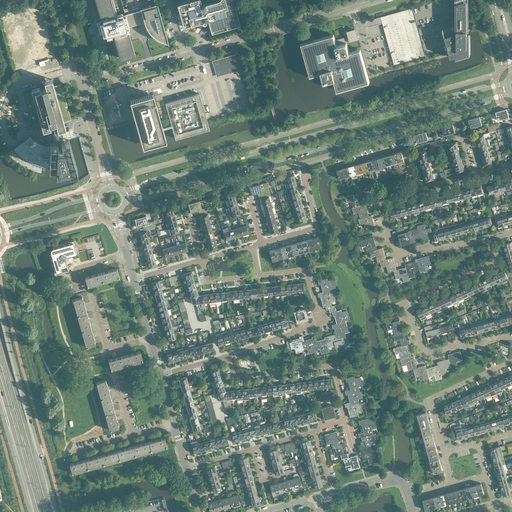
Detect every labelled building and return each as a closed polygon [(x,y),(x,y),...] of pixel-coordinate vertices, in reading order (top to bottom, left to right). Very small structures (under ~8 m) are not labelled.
[(168,43),(168,44),(169,44),(157,3),(156,3),(155,0),(95,0),(101,19),(104,18),(105,21),(103,21),(102,21),(102,22),(100,22),(100,23),(99,24),(99,25),(99,26),(99,27),(100,27),(101,27),(103,34),(105,33),(106,34),(107,36),(111,35),(118,58),(120,57),(126,56),(128,55),(134,53),(132,48),(132,47),(130,42),(131,42),(130,42),(129,36),(127,30),(124,31),(123,28),(127,27),(130,26),(144,22),(145,24),(146,26),(147,28),(148,29),(149,31),(150,33),(151,34),(153,36),(155,37),(156,38),(158,39),(160,40),(162,41),(164,42),(166,42),(168,43)] [(240,24),(232,0),(216,0),(203,4),(204,6),(202,6),(200,0),(191,0),(177,4),(183,27),(200,22),(200,21),(204,19),(205,20),(208,20),(211,32),(240,24)] [(468,32),(467,0),(454,0),(455,33),(444,36),(450,57),(467,53),(467,32),(468,32)] [(8,18),(4,18),(16,67),(20,66),(21,71),(42,66),(41,62),(53,59),(39,5),(6,13),(8,18)] [(338,90),(367,81),(358,51),(349,53),(347,43),(359,39),(358,36),(356,36),(354,29),(343,32),(346,43),(336,46),(333,37),(333,36),(332,36),(326,38),(325,38),(325,39),(323,40),(323,39),(322,39),(304,44),(303,44),(303,45),(311,75),(321,72),(321,73),(324,83),(335,80),(338,90)] [(218,64),(218,65),(220,71),(232,68),(230,61),(218,64)] [(45,171),(45,168),(47,168),(49,168),(51,168),(53,168),(55,168),(57,168),(60,167),(61,169),(68,167),(69,171),(77,168),(69,140),(64,141),(63,137),(64,136),(64,135),(63,135),(63,134),(62,134),(60,130),(66,128),(64,122),(71,120),(61,84),(54,86),(52,79),(44,82),(46,88),(40,90),(32,92),(25,94),(35,130),(42,128),(46,127),(47,127),(47,128),(48,129),(49,130),(50,130),(51,130),(51,132),(51,133),(50,133),(50,134),(50,135),(50,136),(50,137),(50,138),(50,139),(51,139),(51,140),(52,141),(52,145),(50,145),(48,145),(46,145),(44,144),(42,144),(40,143),(38,142),(36,141),(35,140),(33,138),(32,137),(30,135),(31,135),(30,135),(29,136),(26,138),(12,149),(12,150),(10,151),(12,153),(13,154),(14,156),(16,158),(17,158),(19,159),(21,161),(22,162),(23,163),(26,164),(27,165),(28,166),(30,167),(32,167),(34,168),(36,169),(38,169),(40,170),(42,170),(45,170),(45,171)] [(157,106),(156,106),(159,116),(168,113),(175,139),(209,130),(199,93),(165,103),(165,104),(164,104),(161,92),(154,94),(155,98),(155,99),(157,106)] [(153,94),(130,100),(143,146),(166,140),(159,116),(156,106),(153,94)] [(506,109),(495,112),(496,118),(497,117),(498,120),(509,117),(506,109)] [(482,125),(480,117),(468,120),(469,125),(470,125),(471,128),(482,125)] [(453,124),(441,127),(442,133),(444,133),(444,135),(455,132),(454,130),(455,129),(458,131),(460,130),(461,128),(462,128),(460,123),(453,125),(453,124)] [(426,132),(414,135),(416,140),(417,140),(418,143),(428,140),(428,138),(434,136),(433,130),(426,132)] [(476,137),(477,142),(485,140),(484,134),(475,136),(476,137)] [(488,139),(485,140),(477,142),(479,148),(487,146),(489,145),(488,139)] [(456,142),(448,144),(446,145),(447,151),(450,150),(458,148),(456,142)] [(489,152),(487,146),(479,148),(480,154),(489,152)] [(460,153),(458,148),(450,150),(452,156),(460,153)] [(418,153),(419,159),(427,156),(426,151),(426,150),(418,153)] [(397,153),(396,154),(398,162),(404,160),(401,152),(397,153)] [(490,157),(489,152),(480,154),(482,160),(490,157)] [(398,162),(396,154),(396,153),(392,154),(391,154),(392,155),(390,156),(393,165),(398,163),(398,162)] [(461,159),(460,153),(452,156),(453,162),(461,159)] [(393,165),(390,156),(390,155),(386,156),(385,156),(386,157),(384,157),(386,165),(387,167),(393,165)] [(429,162),(427,156),(419,159),(421,164),(429,162)] [(386,165),(384,157),(380,158),(378,159),(380,167),(386,165)] [(492,163),(490,157),(482,160),(484,165),(483,165),(483,166),(484,166),(492,163)] [(380,167),(378,159),(378,158),(374,159),(374,160),(372,161),(375,169),(380,167)] [(463,165),(461,159),(453,162),(455,167),(463,165)] [(375,169),(372,161),(372,160),(368,161),(368,162),(366,162),(369,170),(375,169)] [(369,170),(366,162),(366,161),(362,163),(360,164),(363,172),(369,170)] [(431,168),(429,162),(421,164),(423,170),(431,168)] [(363,172),(360,164),(360,163),(356,164),(354,165),(357,174),(363,172)] [(357,174),(354,165),(350,166),(351,167),(349,167),(351,175),(357,174)] [(464,171),(463,165),(455,167),(456,173),(465,171),(464,171)] [(351,175),(349,167),(349,166),(345,168),(343,169),(345,177),(351,175)] [(345,177),(343,169),(343,168),(339,169),(337,170),(339,179),(345,177)] [(432,174),(431,168),(423,170),(424,176),(432,174)] [(434,179),(432,174),(424,176),(426,182),(434,180),(434,179)] [(286,177),(288,183),(295,181),(294,175),(286,177)] [(295,181),(288,183),(285,184),(286,189),(297,186),(295,181)] [(260,184),(249,187),(249,188),(250,187),(251,191),(252,195),(257,193),(258,196),(260,195),(261,198),(268,196),(266,190),(262,191),(260,184)] [(500,191),(498,184),(492,185),(494,193),(495,196),(501,194),(500,191)] [(297,186),(286,189),(288,195),(291,194),(299,192),(297,187),(297,186)] [(226,194),(228,200),(235,198),(234,192),(226,194)] [(299,192),(291,194),(292,200),(300,198),(299,192)] [(460,199),(458,192),(452,193),(454,201),(455,202),(455,203),(460,202),(460,201),(460,199)] [(358,197),(359,197),(358,193),(345,197),(347,203),(351,201),(353,208),(360,206),(358,197)] [(448,203),(446,195),(443,196),(442,195),(440,196),(443,204),(448,203)] [(270,202),(269,196),(261,199),(262,204),(262,205),(270,202)] [(235,198),(228,200),(229,205),(229,206),(237,203),(235,198),(236,198),(235,198)] [(300,198),(292,200),(290,201),(292,207),(294,206),(302,204),(300,198)] [(201,209),(199,201),(188,205),(189,208),(190,208),(191,212),(198,210),(200,216),(207,214),(205,208),(201,209)] [(272,208),(270,202),(262,205),(263,205),(264,210),(272,208)] [(237,203),(229,206),(231,211),(239,209),(237,203)] [(302,204),(294,206),(296,212),(303,210),(304,210),(304,209),(303,209),(302,204)] [(365,204),(360,206),(353,208),(352,208),(354,214),(359,212),(360,219),(368,217),(365,208),(366,207),(365,204)] [(174,215),(173,209),(165,211),(167,217),(174,215)] [(396,217),(394,209),(389,211),(388,211),(391,221),(397,220),(396,217)] [(200,216),(201,222),(209,220),(207,214),(200,216)] [(176,221),(174,215),(167,217),(168,223),(176,221)] [(372,215),(368,217),(360,219),(358,219),(360,225),(365,223),(367,230),(375,228),(375,227),(374,228),(371,219),(373,219),(372,215)] [(503,226),(501,216),(495,218),(498,227),(503,226)] [(509,224),(507,216),(502,218),(501,216),(503,226),(509,224)] [(136,223),(137,224),(138,227),(145,225),(146,231),(153,229),(152,223),(148,224),(145,217),(134,220),(135,220),(136,223)] [(487,227),(484,219),(479,221),(481,228),(487,227)] [(211,225),(209,220),(201,222),(203,228),(211,225)] [(178,226),(176,221),(168,223),(170,229),(178,226)] [(481,228),(479,221),(473,222),(475,230),(481,228)] [(475,230),(473,222),(467,224),(469,232),(475,230)] [(278,231),(277,225),(269,228),(271,233),(270,233),(271,234),(278,231)] [(179,232),(178,226),(170,229),(172,234),(179,232)] [(241,227),(243,235),(248,233),(248,234),(249,233),(247,226),(246,226),(241,227)] [(463,233),(461,226),(455,227),(458,235),(463,233)] [(408,243),(408,244),(415,242),(413,236),(411,230),(405,232),(404,230),(403,227),(396,229),(397,229),(397,232),(398,234),(400,240),(401,246),(408,243)] [(425,227),(411,230),(413,236),(420,234),(421,240),(428,238),(426,233),(428,232),(430,238),(430,237),(433,237),(432,234),(430,228),(427,229),(428,230),(426,231),(425,227)] [(458,235),(455,227),(450,229),(452,237),(458,235)] [(446,238),(444,230),(438,232),(440,240),(446,238)] [(148,237),(146,231),(139,233),(140,239),(148,237)] [(231,238),(229,231),(223,232),(225,240),(226,240),(231,238)] [(440,240),(438,232),(432,234),(433,237),(434,242),(435,242),(435,241),(440,240)] [(150,242),(148,237),(140,239),(142,245),(150,242)] [(216,243),(214,237),(206,239),(208,245),(216,243)] [(312,239),(314,249),(320,248),(317,237),(312,239)] [(373,237),(360,241),(362,247),(367,246),(368,252),(369,252),(375,250),(377,249),(376,245),(374,246),(374,244),(375,244),(373,237)] [(79,253),(75,239),(52,246),(53,247),(52,248),(51,248),(50,249),(50,251),(50,252),(48,252),(55,275),(69,271),(66,261),(68,261),(70,258),(69,256),(79,253)] [(314,249),(312,239),(306,240),(306,241),(309,251),(314,249)] [(309,251),(306,241),(306,240),(301,242),(304,252),(309,251)] [(151,248),(150,242),(142,245),(144,251),(151,248)] [(304,252),(301,242),(295,243),(296,245),(298,254),(304,252)] [(505,251),(511,248),(511,246),(511,242),(502,245),(503,247),(504,247),(505,251)] [(188,251),(186,243),(180,245),(182,252),(188,251)] [(217,249),(216,243),(208,245),(210,251),(217,249)] [(293,255),(290,245),(285,246),(285,247),(288,257),(293,255)] [(288,257),(285,247),(285,246),(280,248),(283,258),(288,257)] [(153,254),(151,248),(144,251),(145,256),(153,254)] [(170,256),(168,248),(162,249),(164,257),(170,256)] [(283,258),(280,248),(274,249),(274,250),(277,260),(283,258)] [(383,248),(382,248),(377,249),(375,250),(369,252),(370,253),(369,253),(370,255),(370,254),(371,258),(371,257),(376,256),(378,263),(380,262),(385,260),(382,251),(383,251),(383,248)] [(277,260),(274,250),(274,249),(269,251),(272,261),(277,260)] [(155,260),(153,254),(145,256),(147,262),(155,260)] [(416,259),(417,263),(419,270),(420,272),(421,272),(421,273),(423,272),(423,271),(426,271),(426,270),(424,266),(431,264),(429,256),(428,256),(429,257),(420,259),(420,258),(416,259)] [(393,258),(385,260),(380,262),(380,263),(380,265),(381,264),(382,268),(382,267),(386,266),(388,272),(394,271),(395,270),(393,261),(394,261),(393,258)] [(156,266),(155,260),(147,262),(149,268),(156,266)] [(419,270),(417,263),(409,265),(408,264),(405,265),(406,267),(409,278),(410,278),(411,278),(411,277),(415,276),(414,276),(413,272),(419,270)] [(409,278),(406,267),(403,268),(403,269),(398,271),(398,269),(395,270),(394,271),(396,279),(403,277),(404,282),(403,282),(404,282),(407,281),(409,281),(410,280),(409,278)] [(117,268),(110,270),(101,273),(104,282),(120,278),(117,268)] [(509,280),(508,278),(507,275),(506,273),(504,270),(504,269),(502,270),(502,271),(498,273),(502,281),(503,283),(509,280)] [(184,274),(186,280),(193,278),(192,272),(192,271),(184,274)] [(502,281),(498,273),(498,272),(496,273),(497,274),(493,275),(496,283),(497,283),(498,285),(503,283),(502,281)] [(104,282),(101,273),(85,277),(88,287),(104,282)] [(496,283),(493,275),(488,278),(492,288),(492,287),(491,285),(496,283)] [(319,281),(323,292),(323,295),(331,292),(330,288),(335,287),(334,282),(334,281),(333,281),(333,279),(328,281),(327,278),(319,281)] [(492,288),(488,278),(482,280),(487,290),(492,288)] [(487,290),(482,280),(481,279),(480,280),(480,281),(477,283),(480,290),(481,293),(487,290)] [(152,283),(153,289),(161,286),(164,286),(162,280),(152,283)] [(480,290),(477,283),(471,285),(475,293),(480,290)] [(475,293),(471,285),(466,288),(469,295),(475,293)] [(163,292),(161,286),(153,289),(155,294),(163,292)] [(469,295),(466,288),(465,287),(463,287),(464,289),(461,290),(465,300),(470,298),(469,295)] [(198,295),(197,289),(189,291),(191,297),(198,295)] [(465,300),(461,290),(455,293),(458,300),(464,298),(465,300)] [(323,292),(319,293),(323,307),(325,307),(331,305),(332,307),(330,301),(335,299),(333,294),(334,294),(332,294),(331,292),(323,295),(323,292)] [(458,300),(455,293),(454,292),(452,293),(453,294),(449,295),(453,303),(454,305),(459,303),(458,300)] [(198,295),(191,297),(193,304),(201,303),(203,303),(202,296),(199,296),(198,295)] [(453,303),(449,295),(444,298),(447,305),(453,303)] [(73,299),(77,315),(87,313),(82,297),(73,299)] [(166,304),(164,298),(157,300),(158,306),(166,304)] [(447,305),(444,298),(439,300),(443,309),(448,307),(447,305)] [(443,309),(439,300),(433,303),(438,313),(443,310),(442,309),(443,309)] [(438,313),(433,303),(428,305),(432,315),(438,313)] [(168,310),(166,304),(158,306),(160,312),(168,310)] [(432,315),(428,305),(422,308),(427,318),(432,315)] [(308,320),(307,314),(306,314),(306,312),(306,311),(305,309),(305,308),(293,312),(294,315),(295,315),(295,317),(297,323),(298,323),(297,322),(300,322),(303,321),(305,320),(306,320),(308,319),(308,320)] [(427,318),(422,308),(417,310),(416,310),(421,320),(427,318)] [(341,310),(336,311),(333,312),(334,315),(337,324),(337,326),(346,324),(344,320),(349,318),(348,313),(347,313),(347,311),(342,312),(341,310)] [(91,328),(87,313),(77,315),(82,331),(91,328)] [(171,321),(169,315),(161,317),(163,323),(171,321)] [(508,324),(506,316),(500,318),(502,326),(508,324)] [(496,328),(493,317),(487,319),(490,329),(496,328)] [(502,326),(500,318),(494,320),(493,317),(496,328),(502,326)] [(286,318),(280,320),(282,327),(288,326),(286,318)] [(490,329),(487,319),(482,321),(484,331),(490,329)] [(276,329),(274,321),(268,323),(270,331),(276,329)] [(393,329),(394,335),(395,335),(402,333),(403,333),(400,324),(399,321),(400,321),(399,321),(386,324),(386,325),(387,327),(388,330),(393,329)] [(484,331),(482,321),(476,322),(479,333),(484,331)] [(479,333),(476,322),(470,324),(473,334),(479,333)] [(350,337),(349,331),(347,326),(348,326),(348,325),(346,326),(346,324),(337,326),(337,324),(333,325),(334,328),(336,334),(334,335),(335,337),(337,337),(337,339),(345,336),(346,338),(347,338),(350,337)] [(473,334),(470,324),(464,326),(465,328),(467,336),(473,334)] [(459,330),(458,327),(455,327),(453,328),(452,325),(438,328),(440,334),(441,334),(447,332),(449,338),(460,335),(459,330)] [(465,328),(464,326),(464,325),(458,327),(459,330),(460,335),(461,338),(462,339),(464,338),(464,337),(467,336),(465,328)] [(174,333),(172,327),(165,329),(166,335),(174,333)] [(248,337),(245,329),(245,327),(239,329),(239,331),(242,339),(248,337)] [(96,344),(91,328),(82,331),(86,347),(96,344)] [(242,339),(239,331),(239,329),(239,328),(233,330),(234,333),(236,340),(242,339)] [(253,335),(251,328),(245,329),(248,337),(253,335)] [(442,340),(441,334),(440,334),(438,328),(425,332),(427,338),(434,336),(436,342),(442,340)] [(230,342),(228,334),(227,331),(221,333),(224,343),(230,342)] [(176,332),(174,333),(166,335),(168,341),(178,338),(176,332)] [(407,332),(403,333),(402,333),(395,335),(394,335),(393,335),(394,336),(393,336),(394,338),(395,341),(400,340),(402,346),(407,345),(410,344),(409,344),(406,335),(408,335),(407,335),(407,332)] [(224,343),(221,333),(215,335),(218,345),(219,345),(224,343)] [(350,349),(347,338),(346,338),(345,336),(337,339),(337,337),(335,337),(334,335),(334,334),(332,335),(328,336),(327,336),(328,338),(329,341),(327,342),(328,347),(335,345),(335,348),(336,351),(341,349),(344,348),(345,351),(345,350),(350,349)] [(302,350),(304,350),(301,341),(304,341),(303,337),(300,338),(289,341),(290,347),(291,349),(289,349),(289,350),(295,348),(297,353),(302,351),(302,352),(302,350)] [(313,338),(304,341),(301,341),(304,350),(308,348),(309,353),(314,352),(315,352),(314,350),(316,350),(314,342),(317,341),(316,337),(313,338)] [(329,352),(328,347),(327,342),(329,341),(328,338),(325,339),(325,338),(317,341),(314,342),(316,350),(320,349),(322,353),(329,351),(329,352)] [(212,342),(206,344),(209,352),(214,350),(215,350),(212,342)] [(197,355),(194,344),(189,346),(189,349),(192,356),(197,355)] [(203,353),(201,345),(195,347),(194,344),(197,355),(203,353)] [(408,348),(407,345),(402,346),(393,348),(394,349),(393,349),(394,351),(395,354),(400,353),(402,359),(409,357),(406,348),(408,348)] [(185,358),(183,348),(177,350),(178,352),(177,352),(179,360),(185,358)] [(192,356),(189,349),(184,350),(183,348),(185,358),(192,356)] [(140,351),(128,355),(124,356),(127,365),(143,361),(140,351)] [(448,355),(449,360),(450,360),(452,367),(452,368),(453,368),(455,368),(454,367),(458,366),(457,366),(456,362),(463,360),(460,351),(451,354),(448,355)] [(174,361),(172,354),(166,355),(168,363),(174,361)] [(127,365),(124,356),(108,361),(111,370),(127,365)] [(413,356),(409,357),(402,359),(400,359),(400,360),(401,362),(402,365),(407,364),(408,370),(413,369),(415,368),(416,368),(417,368),(416,364),(415,364),(414,363),(415,362),(413,356)] [(450,360),(449,360),(441,362),(440,361),(437,362),(438,365),(441,375),(442,376),(444,375),(443,375),(447,374),(447,373),(446,373),(445,369),(451,367),(452,368),(452,367),(450,360)] [(427,370),(425,365),(422,366),(422,367),(417,369),(417,368),(416,368),(415,368),(413,369),(415,377),(422,375),(423,380),(426,379),(426,380),(428,379),(429,379),(429,378),(428,378),(426,370),(427,370)] [(438,365),(435,366),(435,367),(427,370),(426,370),(428,378),(429,378),(429,379),(429,377),(435,375),(436,380),(439,379),(439,380),(441,379),(442,379),(441,375),(438,365)] [(211,370),(213,376),(221,374),(219,368),(219,367),(211,370)] [(222,379),(221,374),(213,376),(214,381),(212,382),(222,379)] [(179,379),(180,385),(188,383),(186,377),(187,377),(186,376),(178,379),(179,379)] [(347,381),(350,390),(350,392),(359,390),(358,386),(362,384),(361,381),(361,379),(360,379),(360,377),(355,378),(354,376),(347,378),(347,381)] [(511,384),(511,383),(509,377),(503,379),(507,387),(511,384)] [(224,385),(222,379),(212,382),(213,388),(224,385)] [(507,387),(503,379),(498,381),(502,389),(507,387)] [(96,382),(101,398),(110,396),(105,380),(96,382)] [(502,389),(498,381),(493,384),(497,394),(503,392),(502,389)] [(497,394),(493,384),(492,383),(490,384),(491,385),(487,386),(492,397),(497,394)] [(226,391),(224,385),(213,388),(215,394),(218,393),(226,391)] [(492,397),(487,386),(485,386),(485,387),(482,389),(485,397),(486,399),(492,397)] [(485,397),(482,389),(476,391),(480,399),(485,397)] [(350,392),(350,390),(346,391),(347,394),(349,402),(350,404),(358,402),(357,398),(362,397),(361,393),(361,392),(361,391),(359,392),(359,390),(350,392)] [(480,399),(476,391),(476,390),(474,391),(475,392),(471,394),(475,402),(480,399)] [(231,399),(230,391),(226,391),(218,393),(220,400),(223,400),(228,399),(231,399)] [(193,400),(191,394),(184,396),(185,402),(193,400)] [(475,402),(471,394),(465,396),(469,404),(470,406),(476,404),(475,402)] [(114,411),(110,396),(101,398),(105,414),(114,411)] [(469,404),(465,396),(460,399),(463,407),(469,404)] [(463,407),(460,399),(454,401),(458,409),(463,407)] [(458,409),(454,401),(454,400),(452,401),(452,402),(449,404),(452,412),(458,409)] [(350,404),(349,402),(346,403),(347,406),(350,417),(356,416),(358,415),(357,411),(362,409),(361,406),(360,404),(361,404),(359,404),(358,402),(350,404)] [(452,412),(449,404),(444,406),(443,406),(447,414),(452,412)] [(333,408),(332,406),(333,405),(332,405),(321,408),(322,412),(322,411),(323,414),(322,414),(324,420),(324,419),(327,418),(327,419),(327,418),(330,418),(330,417),(332,417),(333,417),(335,416),(335,417),(336,416),(334,411),(333,408)] [(196,412),(195,406),(187,408),(189,414),(196,412)] [(119,427),(114,411),(105,414),(110,430),(119,427)] [(312,411),(306,413),(308,421),(314,419),(315,419),(312,411)] [(416,415),(418,421),(427,418),(428,418),(427,414),(426,414),(425,412),(426,412),(416,415)] [(303,422),(300,415),(295,416),(297,424),(303,422)] [(510,425),(508,417),(502,418),(504,426),(510,425)] [(291,426),(289,418),(283,420),(285,427),(291,426)] [(361,423),(363,432),(364,435),(372,432),(371,428),(376,427),(374,422),(375,422),(375,421),(374,421),(373,419),(369,421),(368,418),(360,421),(361,423)] [(428,420),(427,418),(418,421),(419,427),(429,424),(428,420)] [(504,426),(502,418),(496,420),(498,428),(504,426)] [(285,427),(283,420),(277,421),(280,429),(285,427)] [(498,428),(496,420),(490,422),(493,430),(498,428)] [(487,431),(485,423),(484,421),(478,423),(481,433),(482,434),(484,433),(483,432),(487,431)] [(202,422),(200,423),(192,425),(193,431),(203,428),(202,422)] [(274,431),(272,423),(266,424),(268,432),(274,431)] [(481,433),(478,423),(473,424),(473,426),(476,435),(476,436),(478,435),(478,434),(481,433)] [(262,434),(260,426),(259,424),(254,425),(254,428),(257,435),(262,434)] [(429,426),(429,424),(419,427),(421,432),(430,430),(431,430),(430,426),(429,426)] [(257,435),(254,428),(254,425),(248,427),(249,429),(251,437),(257,435)] [(251,437),(249,429),(248,427),(243,429),(243,431),(245,439),(251,437)] [(470,436),(468,428),(462,430),(464,438),(470,436)] [(431,432),(430,430),(421,432),(423,438),(433,435),(432,431),(431,432)] [(245,439),(243,431),(237,433),(239,440),(245,439)] [(334,452),(335,455),(340,453),(340,454),(340,453),(341,455),(346,454),(346,452),(347,451),(345,444),(344,444),(340,445),(340,443),(339,441),(338,441),(338,438),(337,432),(333,433),(329,434),(324,435),(327,446),(332,445),(333,449),(334,452)] [(364,435),(363,432),(360,433),(360,436),(363,445),(364,447),(372,445),(370,440),(375,438),(374,434),(373,434),(372,432),(364,435)] [(239,440),(237,433),(231,434),(233,442),(239,440)] [(433,436),(433,435),(423,438),(424,444),(434,442),(434,441),(433,437),(433,438),(432,436),(433,436)] [(165,437),(149,442),(151,451),(167,447),(165,437)] [(217,447),(223,445),(221,437),(215,439),(217,447)] [(217,447),(215,439),(209,441),(211,448),(217,447)] [(301,442),(303,448),(311,445),(310,440),(310,439),(301,442)] [(151,451),(149,442),(133,446),(135,456),(151,451)] [(434,443),(434,442),(424,444),(426,450),(435,448),(436,447),(435,443),(434,443)] [(200,451),(197,444),(191,445),(193,453),(194,453),(200,451)] [(364,447),(363,445),(359,446),(360,449),(363,460),(364,461),(367,460),(368,464),(373,463),(372,460),(370,453),(372,453),(371,453),(375,452),(374,447),(374,446),(372,447),(372,445),(364,447)] [(135,456),(133,446),(117,451),(120,460),(135,456)] [(490,449),(491,451),(492,455),(500,453),(502,452),(500,446),(490,449)] [(269,451),(270,457),(279,454),(278,451),(280,449),(279,448),(268,451),(269,451)] [(436,449),(435,448),(426,450),(427,456),(438,453),(437,449),(436,449)] [(120,460),(117,451),(101,455),(104,465),(120,460)] [(314,457),(313,451),(304,453),(306,459),(314,457)] [(347,453),(346,454),(341,455),(340,455),(341,460),(342,459),(343,459),(345,467),(345,466),(351,465),(352,469),(360,467),(360,468),(359,464),(359,463),(357,455),(348,458),(347,453)] [(438,453),(427,456),(429,462),(439,459),(438,455),(437,455),(437,453),(438,453)] [(501,459),(500,453),(492,455),(493,461),(501,459)] [(282,454),(279,454),(270,457),(272,463),(280,460),(283,459),(282,454)] [(104,465),(101,455),(85,460),(88,469),(104,465)] [(247,457),(238,459),(239,460),(240,465),(249,463),(247,457)] [(504,458),(501,459),(493,461),(495,467),(503,465),(505,464),(504,458)] [(439,461),(439,459),(429,462),(431,468),(440,465),(441,465),(440,461),(439,461)] [(88,469),(85,460),(70,464),(72,474),(88,469)] [(282,466),(280,460),(272,463),(273,468),(282,466)] [(318,468),(316,462),(307,465),(309,471),(318,468)] [(250,469),(249,463),(240,465),(242,471),(250,469)] [(441,467),(440,465),(431,468),(432,474),(443,471),(441,467)] [(215,466),(206,468),(206,469),(208,474),(216,472),(215,466)] [(284,472),(282,466),(273,468),(275,474),(284,472)] [(311,476),(319,474),(318,468),(309,471),(311,476)] [(506,476),(505,470),(496,472),(498,478),(506,476)] [(218,471),(216,472),(208,474),(208,476),(207,476),(208,480),(209,479),(210,480),(218,478),(220,477),(218,471)] [(321,480),(319,474),(311,476),(312,482),(321,480)] [(254,480),(252,475),(244,477),(245,483),(254,480)] [(508,482),(506,476),(498,478),(500,484),(508,482)] [(290,480),(292,490),(293,489),(293,490),(293,489),(295,488),(296,489),(296,488),(302,487),(300,477),(293,479),(293,480),(290,480)] [(220,483),(218,478),(210,480),(211,486),(220,483)] [(255,486),(254,480),(245,483),(247,488),(255,486)] [(292,490),(290,480),(283,482),(281,483),(281,482),(280,483),(283,492),(283,491),(286,491),(292,490)] [(322,486),(321,480),(312,482),(314,488),(323,486),(323,485),(322,486)] [(511,486),(510,481),(508,482),(500,484),(501,490),(509,488),(511,486)] [(221,489),(220,483),(211,486),(213,491),(213,492),(221,489)] [(283,492),(280,483),(270,485),(272,495),(273,495),(283,492)] [(476,485),(478,495),(484,493),(484,494),(481,483),(481,484),(476,485)] [(478,495),(476,485),(471,487),(471,486),(470,486),(473,496),(478,495)] [(257,492),(255,486),(247,488),(248,494),(257,492)] [(473,496),(470,486),(470,487),(465,488),(468,498),(473,496)] [(468,498),(465,488),(460,490),(460,489),(463,499),(468,498)] [(511,493),(509,488),(501,490),(503,496),(511,494),(511,493)] [(463,499),(460,489),(460,490),(455,491),(457,501),(463,499)] [(457,501),(455,491),(454,491),(449,493),(449,492),(452,502),(457,501)] [(259,497),(257,492),(248,494),(250,500),(259,497)] [(452,502),(449,492),(449,493),(447,493),(444,494),(447,504),(452,502)] [(231,497),(228,498),(230,506),(233,506),(234,506),(240,504),(237,495),(234,495),(234,494),(233,495),(233,496),(231,496),(231,497)] [(447,504),(444,494),(439,496),(439,495),(441,505),(447,504)] [(441,505),(439,495),(438,495),(439,496),(437,496),(434,497),(433,497),(436,507),(441,505)] [(230,506),(228,498),(228,497),(221,499),(218,500),(221,509),(224,508),(224,509),(230,507),(231,507),(230,506)] [(260,503),(259,497),(250,500),(252,505),(252,506),(260,503)] [(436,507),(433,497),(428,499),(428,498),(431,508),(436,507)] [(431,508),(428,498),(428,499),(426,499),(423,500),(425,510),(426,510),(426,509),(431,508)] [(221,510),(221,509),(218,500),(210,502),(208,503),(207,503),(209,511),(212,511),(221,510)]
